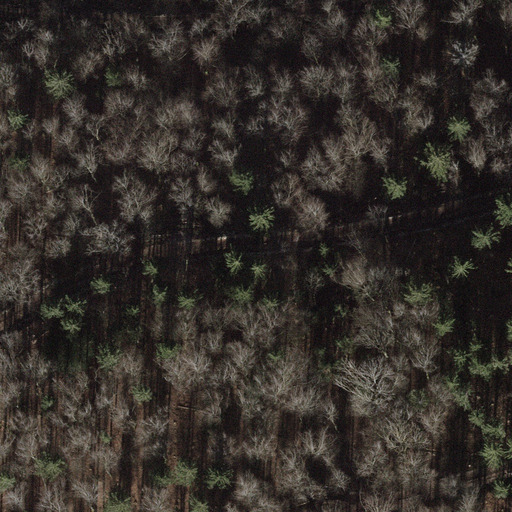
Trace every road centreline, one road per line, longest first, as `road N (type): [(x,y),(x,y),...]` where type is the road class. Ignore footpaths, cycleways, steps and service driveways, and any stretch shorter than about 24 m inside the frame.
road 1 (track): [(511,198),(111,269),(0,332)]
road 2 (track): [(406,0),(150,28),(0,14)]
road 3 (track): [(371,511),(511,470)]
